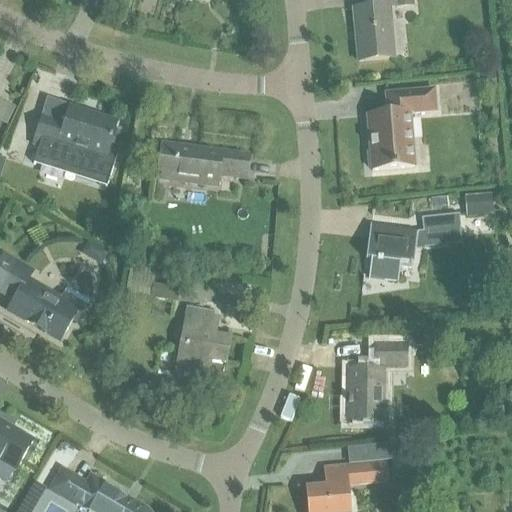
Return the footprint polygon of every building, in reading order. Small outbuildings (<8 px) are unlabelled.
[(395,7),(394,0),(366,0),(367,9),(352,11),(357,63),(393,60),(388,8),(395,7)] [(493,77),(485,77),(486,91),(495,90),(493,77)] [(387,116),(366,117),(369,154),(366,154),(367,169),(371,168),(371,172),(413,169),(409,115),(435,113),(433,92),(385,96),(387,116)] [(0,114),(7,117),(12,102),(2,99),(0,103),(0,114)] [(41,118),(32,146),(39,149),(35,160),(109,183),(117,156),(107,153),(116,124),(70,109),(65,125),(41,118)] [(246,180),(249,158),(162,146),(158,180),(217,188),(219,176),(246,180)] [(493,212),(491,194),(466,196),(468,214),(493,212)] [(367,240),(365,260),(370,260),(368,279),(397,283),(400,264),(412,266),(414,253),(423,252),(423,251),(460,247),(458,232),(459,232),(458,218),(420,222),(422,234),(416,235),(390,231),(388,243),(367,240)] [(68,290),(60,302),(26,282),(31,273),(1,256),(0,258),(0,294),(13,302),(7,313),(58,344),(70,324),(75,327),(89,303),(68,290)] [(130,289),(151,293),(150,302),(178,307),(180,294),(152,289),(153,286),(154,286),(157,271),(131,266),(127,288),(130,288),(130,289)] [(470,293),(469,298),(471,303),(477,305),(482,302),(484,297),(481,291),(475,290),(470,293)] [(179,356),(176,374),(208,379),(210,363),(225,366),(230,339),(214,337),(217,319),(211,318),(212,315),(187,310),(183,332),(187,333),(183,357),(179,356)] [(435,326),(417,326),(417,348),(434,349),(435,326)] [(404,368),(404,346),(374,346),(374,368),(375,368),(375,372),(348,372),(348,424),(381,424),(381,372),(381,368),(404,368)] [(0,463),(1,464),(15,472),(32,443),(0,424),(0,463)] [(396,447),(349,451),(350,465),(406,460),(405,447),(404,446),(396,447)] [(387,464),(355,467),(357,486),(389,483),(387,464)] [(325,488),(304,490),(306,511),(347,511),(346,487),(344,468),(323,470),(325,488)] [(61,470),(49,491),(52,493),(69,503),(77,507),(78,505),(90,511),(146,511),(140,508),(137,509),(102,488),(100,483),(95,480),(90,481),(88,480),(85,484),(61,470)]
